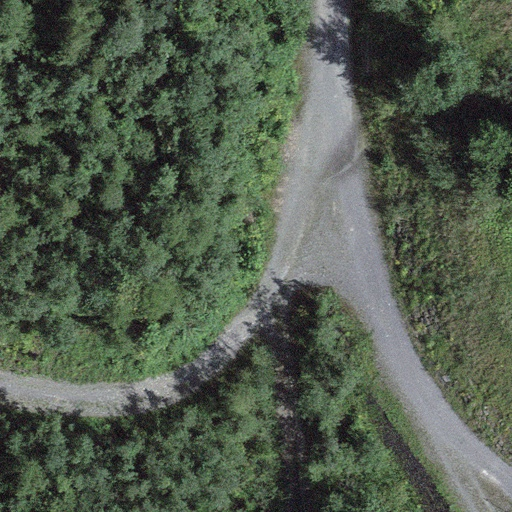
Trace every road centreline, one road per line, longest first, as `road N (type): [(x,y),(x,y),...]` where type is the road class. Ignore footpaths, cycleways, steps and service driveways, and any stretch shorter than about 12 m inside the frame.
road 1 (track): [(325,174),(278,307),(156,392),(0,389)]
road 2 (track): [(278,307),(297,511)]
